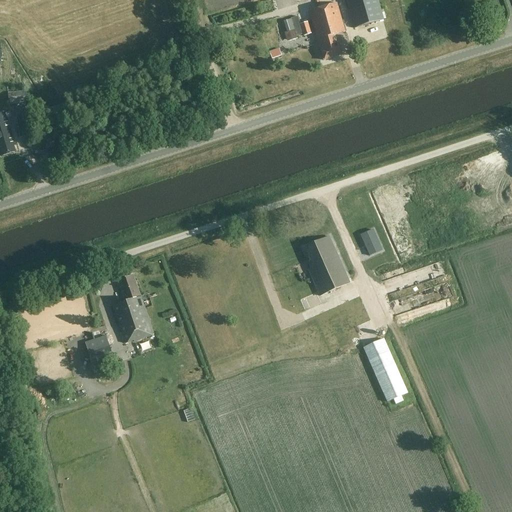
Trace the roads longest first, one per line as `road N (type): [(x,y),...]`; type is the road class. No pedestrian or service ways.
road 1 (tertiary): [(0,205),(511,39)]
road 2 (unclassified): [(11,290),(511,128)]
road 3 (track): [(325,188),(472,511)]
road 4 (track): [(231,131),(190,0)]
